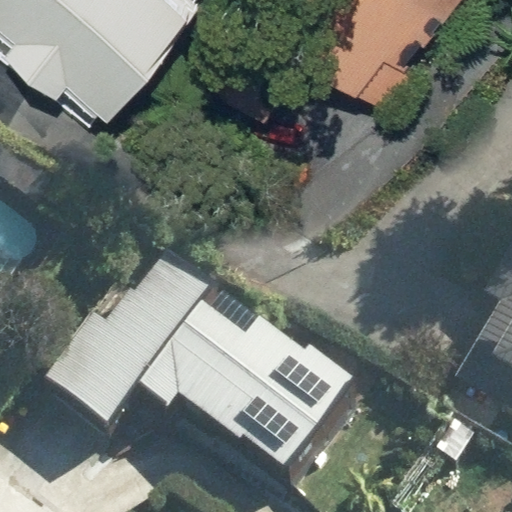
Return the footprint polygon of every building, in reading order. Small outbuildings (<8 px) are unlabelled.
[(0,0),(0,12),(18,26),(3,46),(61,91),(76,71),(112,100),(189,0),(0,0)] [(427,63),(408,48),(445,0),(305,0),(290,20),(378,87),(397,102),(427,63)] [(0,306),(52,238),(0,197),(0,306)] [(157,245),(49,392),(119,443),(147,404),(173,423),(186,405),(303,490),(369,399),(157,245)] [(511,258),(487,303),(503,313),(466,378),(511,403),(511,258)]
